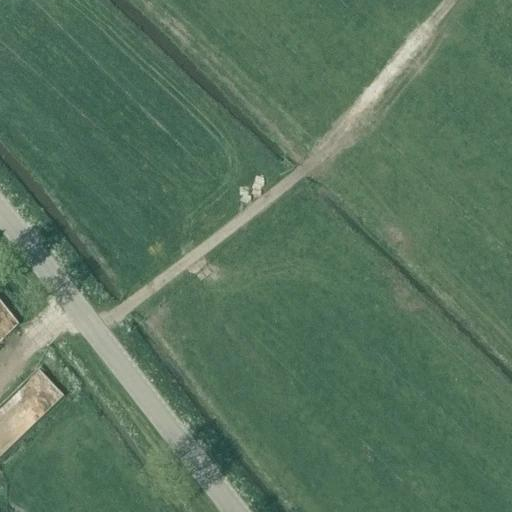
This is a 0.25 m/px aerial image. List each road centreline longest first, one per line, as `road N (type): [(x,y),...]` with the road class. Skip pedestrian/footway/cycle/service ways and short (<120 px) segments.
road 1 (track): [(88,327),(296,181),(454,0)]
road 2 (unclassified): [(233,511),(0,213)]
road 3 (track): [(322,156),(157,0)]
